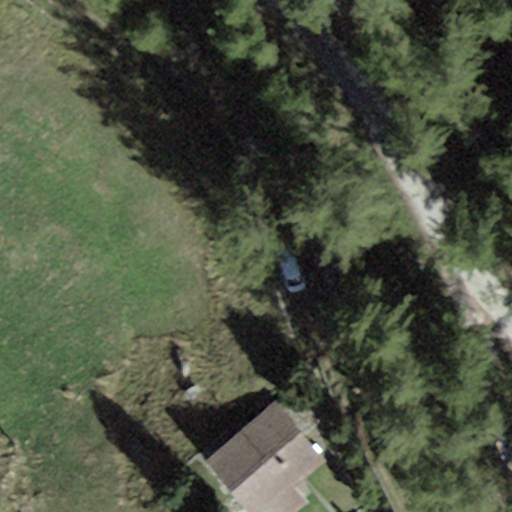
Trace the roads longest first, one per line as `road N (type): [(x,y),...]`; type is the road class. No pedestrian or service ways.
road 1 (track): [(189,0),(234,131),(407,511)]
road 2 (track): [(281,0),(348,76),(438,225),(511,324)]
road 3 (track): [(45,0),(199,108),(227,112)]
